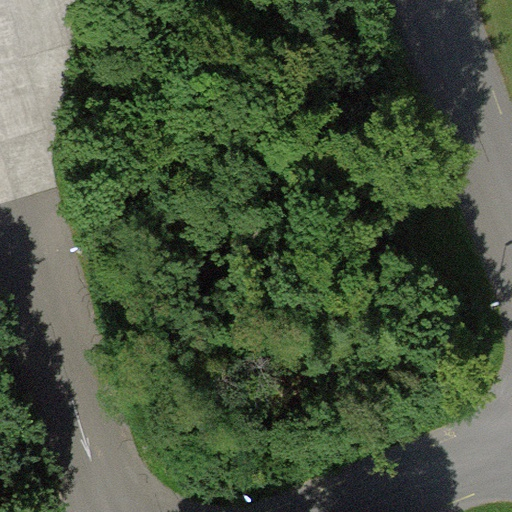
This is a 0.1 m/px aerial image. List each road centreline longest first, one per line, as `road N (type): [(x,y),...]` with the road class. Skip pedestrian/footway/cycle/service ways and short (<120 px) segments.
road 1 (unclassified): [(511,198),(439,0)]
road 2 (unclassified): [(359,511),(511,451)]
